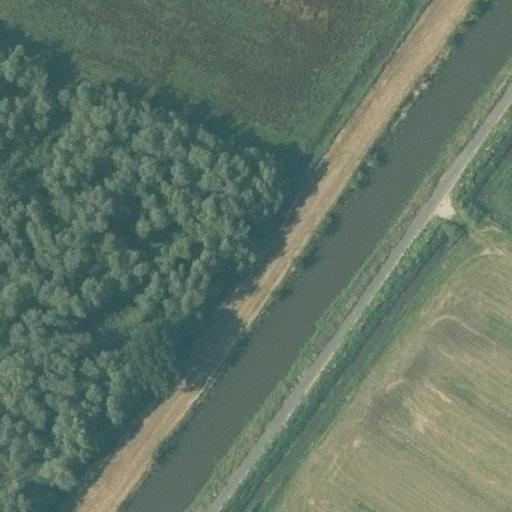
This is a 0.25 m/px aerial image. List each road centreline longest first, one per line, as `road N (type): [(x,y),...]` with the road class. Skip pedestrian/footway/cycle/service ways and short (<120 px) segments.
road 1 (track): [(94,511),(457,0)]
road 2 (unclassified): [(220,511),(511,104)]
